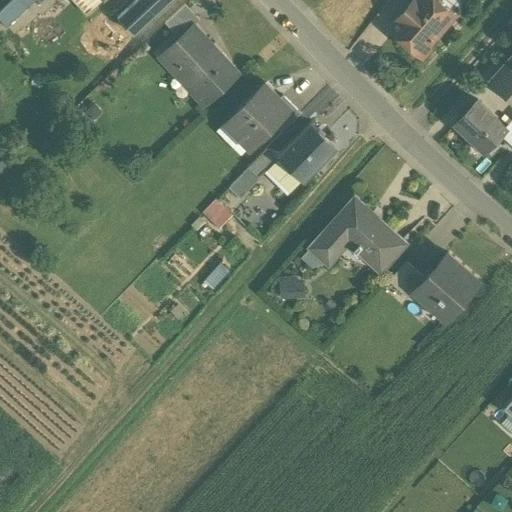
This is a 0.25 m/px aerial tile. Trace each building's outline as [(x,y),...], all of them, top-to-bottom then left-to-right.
[(12,0),(0,11),(0,21),(6,28),(36,0),(12,0)] [(72,0),(86,15),(102,0),(72,0)] [(165,5),(170,0),(138,0),(118,18),(133,35),(165,5)] [(170,0),(165,5),(174,15),(185,5),(189,0),(170,0)] [(436,0),(414,0),(390,28),(410,45),(410,51),(417,57),(425,56),(430,51),(430,44),(454,15),(436,0)] [(174,15),(165,23),(180,39),(192,28),(193,29),(201,21),(185,5),(174,15)] [(180,39),(160,58),(174,73),(179,68),(194,84),(191,86),(204,100),(218,87),(221,90),(239,73),(212,45),(210,47),(193,29),(192,28),(180,39)] [(511,58),(493,80),(492,79),(491,80),(511,97),(511,58)] [(265,82),(226,122),(251,148),(272,126),(274,125),(273,124),(276,120),(269,112),(284,97),(283,96),(280,98),(265,82)] [(284,97),(269,112),(276,120),(273,124),(274,125),(272,126),(281,134),(301,114),(284,97)] [(505,127),(476,100),(454,122),(456,123),(470,136),(469,137),(483,150),(505,127)] [(310,123),(280,154),(304,178),(334,147),(310,123)] [(266,148),(249,166),(260,177),(267,170),(277,159),(276,158),(266,148)] [(304,178),(280,154),(276,158),(277,159),(267,170),(290,193),(304,178)] [(353,197),(309,247),(327,263),(347,241),(354,248),(352,250),(354,252),(356,250),(380,271),(404,243),(353,197)] [(219,199),(206,213),(223,228),(235,214),(219,199)] [(424,277),(413,289),(415,290),(431,304),(433,302),(448,315),(479,281),(446,252),(424,277)] [(406,260),(388,280),(408,297),(415,290),(413,289),(424,277),(406,260)] [(311,280),(287,277),(284,296),(309,299),(311,280)]
